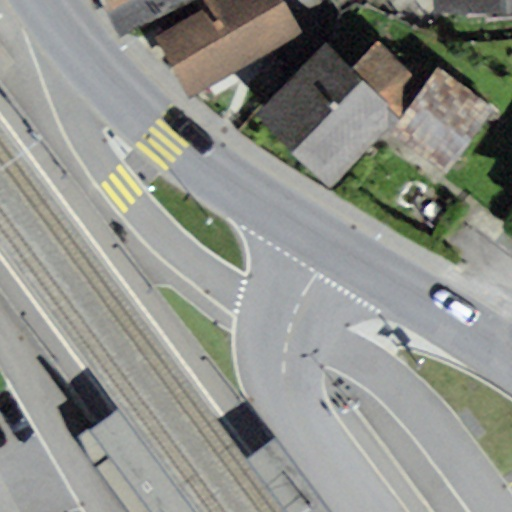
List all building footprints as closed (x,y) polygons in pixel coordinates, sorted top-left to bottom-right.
[(100,0),(117,33),(184,0),(100,0)] [(156,35),(190,96),(302,34),(283,0),(196,0),(202,9),(156,35)] [(511,0),(333,0),(340,9),(354,0),(363,0),(433,11),(467,9),(468,16),(488,15),(489,21),(511,19),(511,0)] [(255,110),(328,188),(388,131),(423,86),(378,42),(349,68),(324,42),(255,110)] [(388,131),(444,173),(493,108),(438,66),(423,86),(388,131)] [(196,511),(120,409),(77,436),(131,511),(196,511)] [(286,511),(325,511),(272,440),(246,458),(286,511)]
